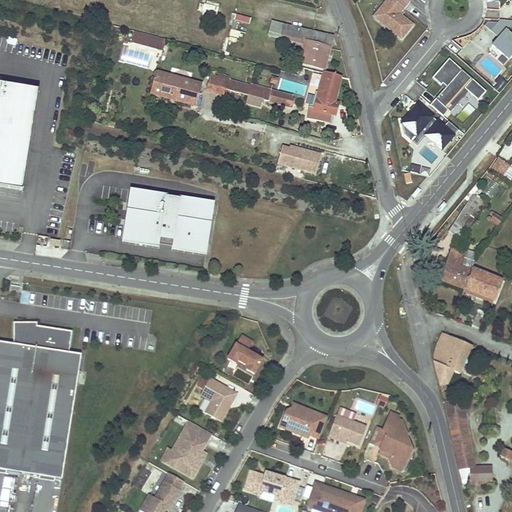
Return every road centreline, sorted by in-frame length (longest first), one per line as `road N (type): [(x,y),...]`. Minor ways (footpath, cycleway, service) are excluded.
road 1 (unclassified): [(303,300),(0,257)]
road 2 (residential): [(365,332),(431,405),(459,511)]
road 3 (unknown): [(376,148),(203,113)]
road 4 (unclassified): [(410,221),(511,100)]
road 5 (residential): [(244,442),(386,492)]
road 6 (residential): [(244,442),(313,336)]
road 7 (unclassified): [(368,108),(386,197),(410,221)]
